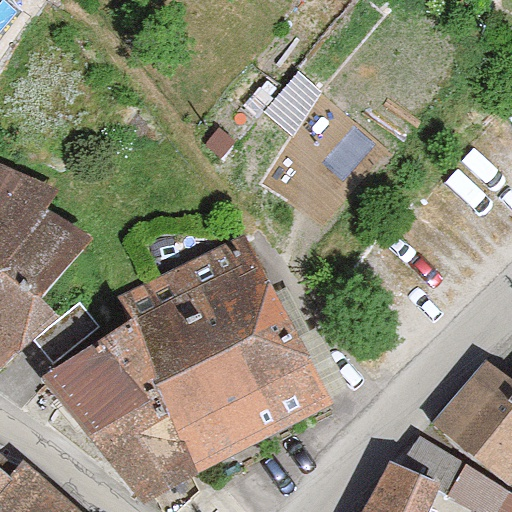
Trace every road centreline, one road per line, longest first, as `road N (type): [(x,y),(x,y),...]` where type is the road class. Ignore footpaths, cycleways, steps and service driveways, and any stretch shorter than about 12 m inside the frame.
road 1 (tertiary): [(511,302),(313,511)]
road 2 (residential): [(0,416),(120,511)]
